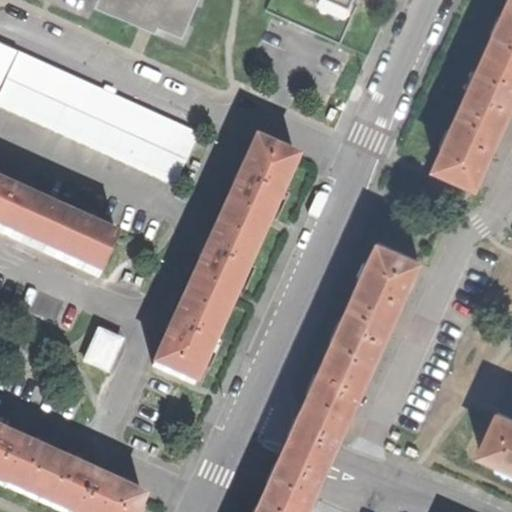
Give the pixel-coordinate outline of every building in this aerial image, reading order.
[(103,0),(102,3),(135,16),(160,26),(163,18),(192,30),(204,0),(103,0)] [(272,0),(268,10),(278,14),(343,43),(362,0),(353,0),(352,3),(344,0),(272,0)] [(511,0),(505,0),(484,48),(511,61),(511,0)] [(0,83),(7,86),(21,50),(0,43),(0,83)] [(501,122),(505,111),(502,110),(511,88),(511,61),(484,48),(435,161),(472,177),(492,132),(496,133),(501,122)] [(7,86),(0,99),(0,104),(174,184),(198,131),(21,50),(7,86)] [(222,216),(267,238),(300,162),(301,159),(258,138),(240,177),(222,216)] [(0,222),(16,187),(0,179),(0,222)] [(0,222),(0,229),(96,273),(115,232),(16,187),(0,222)] [(239,300),(267,238),(222,216),(206,249),(190,288),(234,309),(239,300)] [(327,353),(364,370),(385,325),(388,326),(399,301),(396,300),(416,255),(378,239),(351,299),(327,353)] [(234,309),(190,288),(171,327),(155,363),(199,384),(234,309)] [(90,357),(112,367),(126,337),(103,327),(90,357)] [(313,384),(318,385),(307,410),(340,425),(344,416),(348,418),(353,408),(348,406),(364,370),(327,353),(313,384)] [(318,385),(313,384),(308,394),(255,511),(257,511),(261,511),(270,492),(304,507),(314,485),(340,425),(307,410),(318,385)] [(511,460),(511,414),(496,408),(479,446),(511,460)] [(0,480),(36,496),(55,456),(11,437),(0,432),(0,480)] [(70,511),(132,511),(141,495),(98,476),(55,456),(36,496),(70,511)] [(306,511),(308,508),(304,507),(270,492),(261,511),(257,511),(255,511),(254,511),(306,511)]
